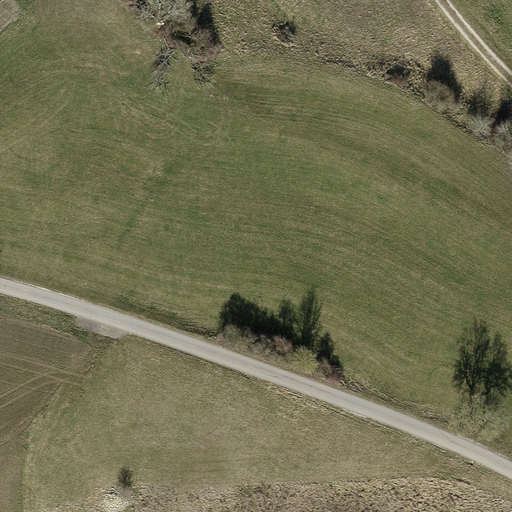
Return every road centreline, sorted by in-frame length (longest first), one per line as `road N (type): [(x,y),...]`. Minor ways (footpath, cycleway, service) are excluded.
road 1 (track): [(511,468),(329,394),(0,283)]
road 2 (track): [(30,511),(32,460),(46,422),(114,319)]
